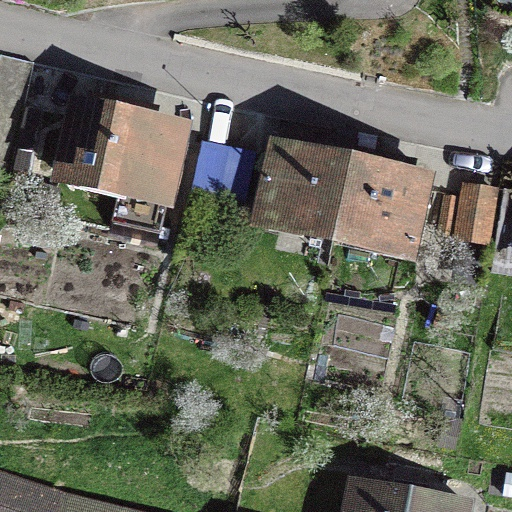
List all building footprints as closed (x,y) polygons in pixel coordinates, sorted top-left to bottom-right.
[(76,108),(61,177),(167,201),(181,138),(150,131),(155,109),(93,96),(89,111),(76,108)] [(335,236),(354,142),(333,138),(332,142),(283,131),(263,221),(335,236)] [(354,142),(335,236),(407,252),(421,182),(410,179),(413,162),(354,150),(356,143),(354,142)] [(245,204),(255,157),(203,144),(193,193),(245,204)] [(464,186),(456,237),(488,242),(496,191),(464,186)] [(0,511),(54,511),(60,496),(0,475),(0,511)] [(348,511),(463,511),(466,503),(428,496),(429,491),(392,484),(391,489),(354,482),(348,511)] [(56,511),(126,511),(61,496),(56,511)]
